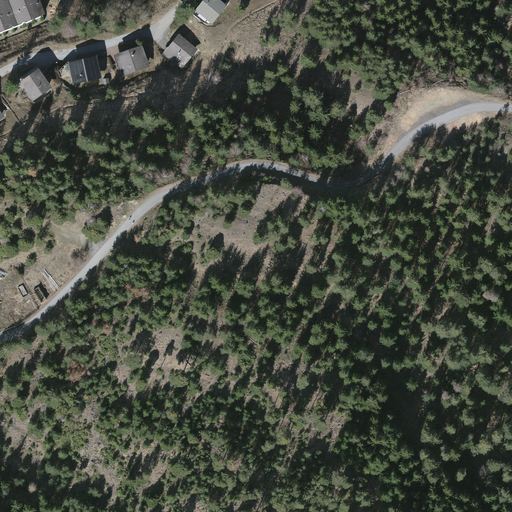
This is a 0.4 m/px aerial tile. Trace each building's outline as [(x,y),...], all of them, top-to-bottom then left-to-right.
[(0,0),(0,34),(48,16),(43,0),(0,0)] [(211,25),(227,7),(219,0),(203,0),(195,10),(211,25)] [(197,49),(179,34),(163,53),(181,68),(197,49)] [(141,46),(115,55),(122,76),(149,66),(141,46)] [(104,80),(98,55),(65,63),(71,88),(104,80)] [(55,90),(41,67),(14,85),(27,107),(55,90)]
